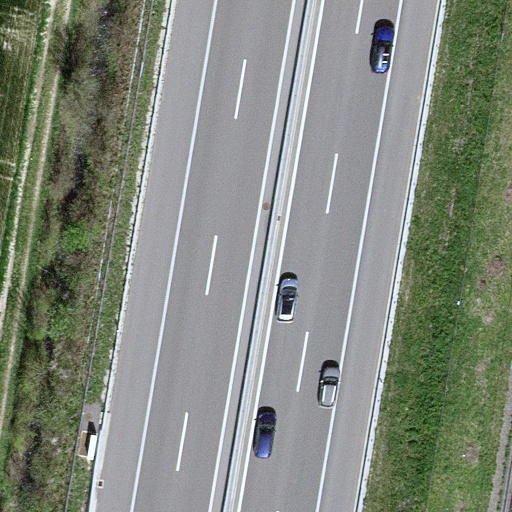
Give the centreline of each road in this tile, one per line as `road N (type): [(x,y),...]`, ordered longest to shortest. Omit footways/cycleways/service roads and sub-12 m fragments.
road 1 (motorway): [(255,0),(170,511)]
road 2 (motorway): [(278,511),(362,0)]
road 3 (track): [(68,0),(0,419)]
